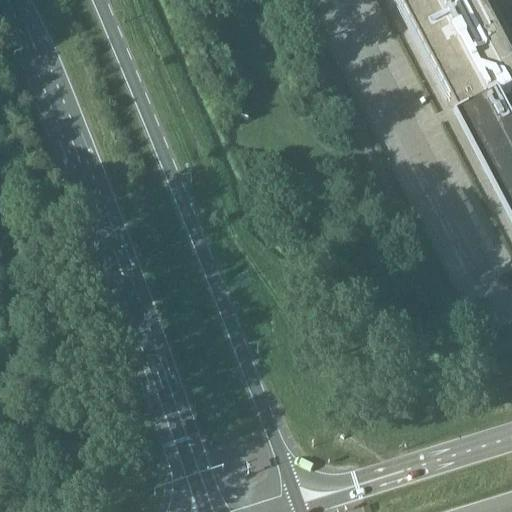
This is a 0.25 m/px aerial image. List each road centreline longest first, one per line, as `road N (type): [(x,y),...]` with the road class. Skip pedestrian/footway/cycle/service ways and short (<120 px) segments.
road 1 (primary): [(7,0),(204,511)]
road 2 (primary): [(296,505),(164,159),(93,0)]
road 3 (secondary): [(511,438),(296,505)]
